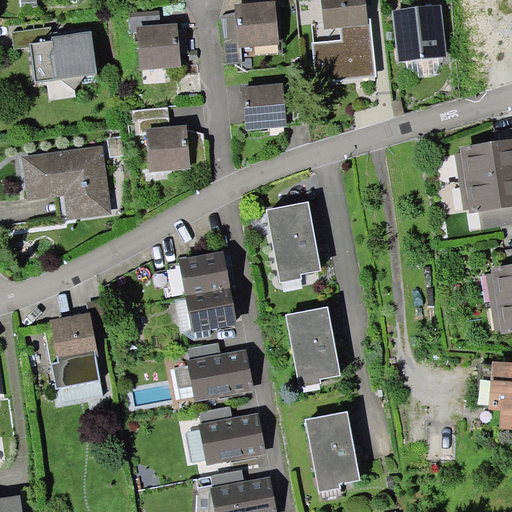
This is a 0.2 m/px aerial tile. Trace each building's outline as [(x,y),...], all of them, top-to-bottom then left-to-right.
[(323,0),(326,27),(347,25),(348,42),(315,45),(317,71),(322,71),(323,82),(354,79),(352,68),(374,66),(369,21),(364,22),(362,6),(368,6),(367,0),(323,0)] [(274,39),(271,8),(233,11),(237,47),(222,48),(223,64),(239,63),(237,48),(258,46),(258,41),(274,39)] [(440,60),(434,10),(394,14),(400,64),(440,60)] [(177,67),(174,30),(158,31),(157,18),(128,20),(129,35),(135,35),(139,70),(140,70),(140,65),(155,64),(155,69),(177,67)] [(90,33),(49,39),(50,44),(27,47),(32,86),(59,83),(74,91),(78,83),(96,81),(90,33)] [(282,122),(299,120),(296,89),(241,94),(244,130),(266,128),(266,123),(281,122),(281,127),(283,127),(282,122)] [(164,171),(186,168),(183,132),(167,133),(165,110),(130,113),(131,123),(136,123),(138,137),(144,137),(146,167),(163,165),(164,171)] [(511,144),(464,152),(474,212),(511,205),(511,144)] [(23,162),(28,200),(66,195),(69,219),(106,214),(97,152),(23,162)] [(278,280),(317,273),(304,207),(265,215),(278,280)] [(226,251),(186,259),(198,322),(238,315),(235,300),(230,271),(226,251)] [(511,267),(495,270),(503,329),(511,327),(511,267)] [(297,385),(336,377),(324,312),(285,319),(297,385)] [(93,359),(94,359),(87,320),(51,326),(59,364),(48,366),(53,392),(98,384),(93,359)] [(249,390),(243,356),(187,366),(193,400),(249,390)] [(501,429),(511,429),(511,369),(478,367),(474,408),(503,410),(501,429)] [(317,489),(356,482),(343,416),(304,423),(317,489)] [(261,454),(255,420),(199,430),(205,464),(261,454)] [(271,511),(266,483),(210,493),(213,511),(271,511)]
